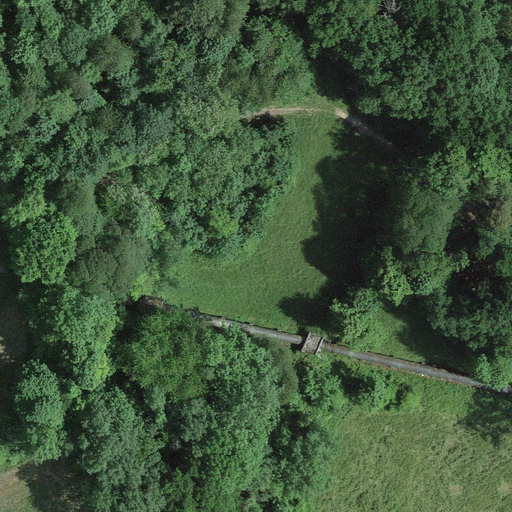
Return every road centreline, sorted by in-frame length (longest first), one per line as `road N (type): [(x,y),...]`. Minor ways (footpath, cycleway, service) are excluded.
road 1 (track): [(7,212),(43,203),(181,135),(323,105),(358,125),(368,151),(310,358)]
road 2 (track): [(0,191),(17,266),(15,333)]
